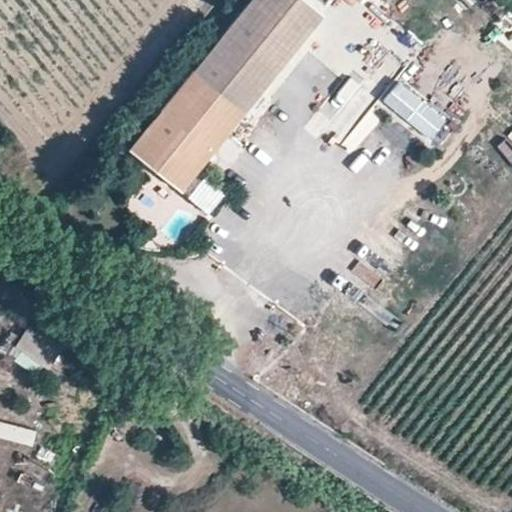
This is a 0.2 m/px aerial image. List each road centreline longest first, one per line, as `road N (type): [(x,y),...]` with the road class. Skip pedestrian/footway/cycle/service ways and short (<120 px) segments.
road 1 (tertiary): [(423,511),(0,236)]
road 2 (unknown): [(164,349),(261,219),(315,200)]
